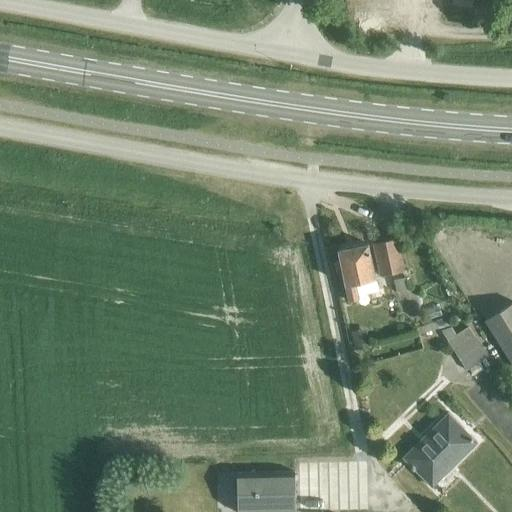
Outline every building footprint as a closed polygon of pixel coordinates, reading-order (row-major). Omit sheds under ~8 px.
[(396,238),(372,244),(379,276),(403,271),(396,238)] [(357,295),(377,290),(367,244),(337,250),(339,261),(335,262),(336,267),(340,267),(348,301),(358,299),(357,295)] [(511,364),(511,302),(484,320),(511,364)] [(438,307),(426,310),(429,319),(440,315),(438,307)] [(447,316),(433,320),(434,323),(436,329),(450,324),(447,316)] [(434,323),(415,328),(417,335),(436,329),(434,323)] [(449,327),(439,330),(445,339),(452,349),(473,336),(466,326),(453,334),(449,327)] [(364,328),(349,331),(353,349),(368,345),(364,328)] [(477,362),(486,357),(473,336),(452,349),(465,370),(468,369),(477,362)] [(477,362),(468,369),(472,376),(482,369),(477,362)] [(431,486),(475,442),(447,414),(422,438),(426,443),(407,462),(431,486)] [(271,472),(236,473),(236,511),(278,511),(294,511),(294,472),(271,472)] [(166,485),(169,502),(191,497),(187,480),(166,485)]
